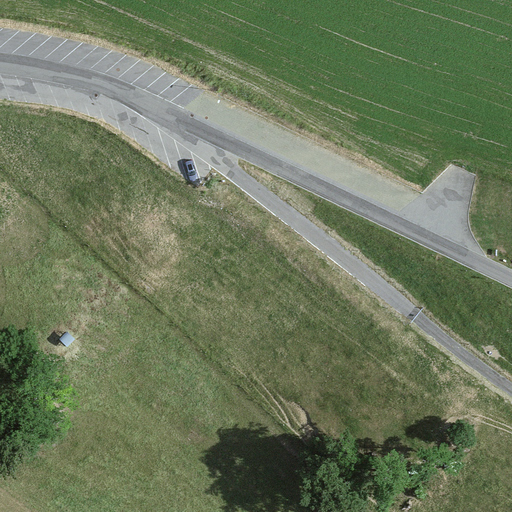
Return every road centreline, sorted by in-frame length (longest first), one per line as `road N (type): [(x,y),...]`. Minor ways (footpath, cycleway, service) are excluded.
road 1 (unclassified): [(215,137),(213,155),(511,390)]
road 2 (unclassified): [(215,137),(511,278)]
road 3 (unclassified): [(0,63),(138,96),(215,137)]
